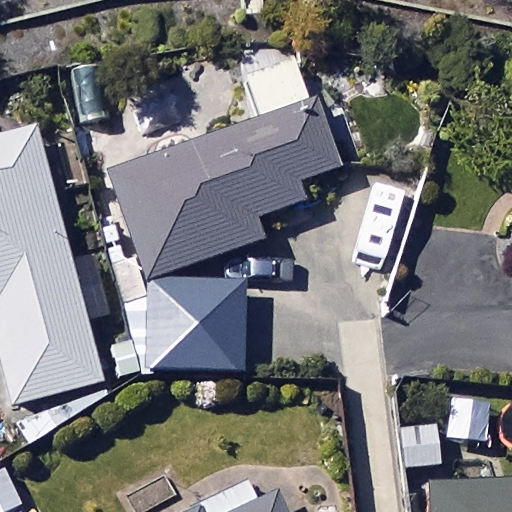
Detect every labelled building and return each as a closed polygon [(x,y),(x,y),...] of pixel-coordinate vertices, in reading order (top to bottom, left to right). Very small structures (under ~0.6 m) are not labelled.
[(142,286),(254,246),(246,223),(285,209),(278,189),(335,169),(312,105),(104,179),(142,286)] [(0,387),(6,410),(95,387),(27,132),(0,139),(0,387)] [(238,289),(141,290),(141,373),(238,373),(238,289)] [(0,511),(23,511),(2,471),(0,472),(0,511)] [(511,511),(511,484),(422,484),(421,511),(511,511)] [(274,511),(268,499),(254,505),(247,492),(201,511),(274,511)]
